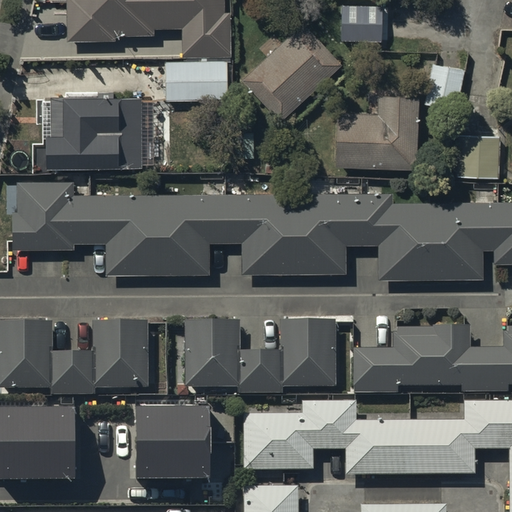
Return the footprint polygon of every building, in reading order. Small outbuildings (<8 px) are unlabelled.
[(67,0),(68,44),(116,44),(116,38),(155,38),(155,31),(182,31),(183,60),(232,59),(232,15),(224,15),(223,0),(67,0)] [(387,7),(342,6),(341,42),(386,43),(387,7)] [(242,83),(281,125),(342,69),(303,27),(242,83)] [(228,62),(166,63),(166,103),(228,102),(228,62)] [(464,71),(432,64),(423,107),(455,114),(464,71)] [(98,93),(98,100),(51,100),(51,140),(48,140),(48,172),(142,172),(142,100),(115,100),(115,93),(98,93)] [(336,116),(334,171),(413,173),(416,99),(377,98),(376,117),(336,116)] [(254,160),(254,135),(235,135),(236,160),(254,160)] [(496,181),(497,137),(458,137),(457,181),(496,181)] [(18,184),(18,215),(13,215),(13,252),(74,252),(74,246),(107,246),(107,277),(209,277),(209,246),(242,246),(242,276),(344,276),(344,248),(376,248),(376,282),(481,282),(481,252),(493,252),(493,267),(511,266),(511,205),(391,206),(391,197),(75,197),(75,184),(18,184)] [(241,324),(185,324),(185,392),(239,392),(239,398),(282,398),(282,391),(335,392),(335,323),(280,323),(280,355),(241,355),(241,324)] [(52,326),(0,326),(0,392),(50,393),(50,397),(96,397),(96,391),(148,391),(148,325),(94,325),(94,357),(52,357),(52,326)] [(392,352),(354,352),(353,396),(394,396),(394,391),(460,391),(460,395),(506,395),(506,390),(511,390),(511,330),(506,331),(506,336),(503,336),(503,352),(469,352),(469,329),(397,329),(397,337),(392,337),(392,352)] [(511,511),(511,406),(463,406),(463,423),(355,423),(355,406),(301,406),(301,418),(243,418),(243,474),(314,474),(314,455),(345,455),(345,479),(474,479),(474,453),(508,453),(508,511),(511,511)] [(76,412),(0,412),(0,441),(0,450),(76,449),(76,412)] [(210,412),(136,412),(136,449),(210,449),(210,412)] [(76,449),(0,450),(0,484),(77,484),(76,449)] [(210,449),(136,449),(137,484),(211,483),(210,449)] [(299,511),(300,490),(244,490),(243,511),(299,511)] [(445,511),(445,503),(359,504),(358,511),(445,511)]
